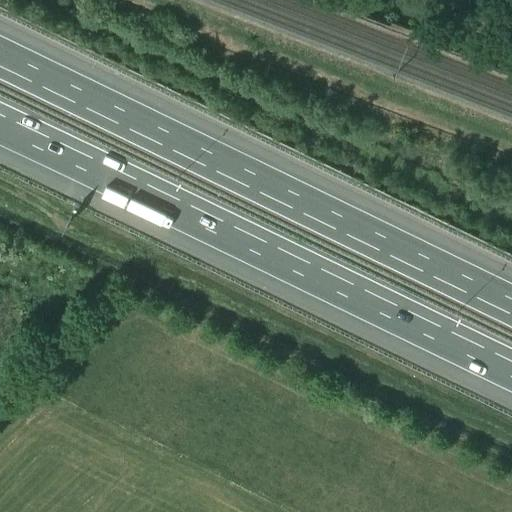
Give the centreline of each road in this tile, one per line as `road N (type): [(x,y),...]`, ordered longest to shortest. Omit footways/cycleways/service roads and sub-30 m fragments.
road 1 (motorway): [(511,307),(0,59)]
road 2 (motorway): [(0,125),(511,373)]
